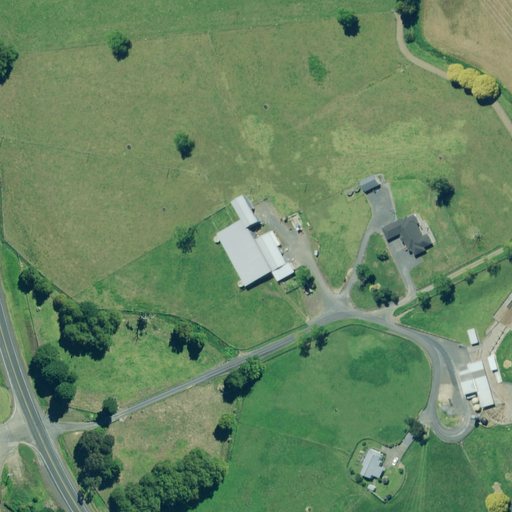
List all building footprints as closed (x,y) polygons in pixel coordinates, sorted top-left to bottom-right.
[(382,184),(378,176),(364,183),(368,191),(382,184)] [(356,194),(353,189),(347,192),(350,197),(356,194)] [(252,228),(262,222),(248,196),(237,203),(247,220),(220,235),(249,287),(275,272),(281,282),(297,273),(292,263),(290,264),(280,246),(282,245),(275,232),(259,241),(252,228)] [(423,226),(418,215),(385,229),(389,240),(403,234),(411,252),(415,251),(417,255),(436,246),(430,234),(425,237),(421,227),(423,226)] [(480,343),(476,329),(469,331),(473,345),(480,343)] [(496,404),(484,362),(470,366),(471,370),(462,373),(468,395),(480,392),(484,408),(496,404)] [(383,458),(372,452),(365,466),(367,467),(364,474),(373,479),(375,475),(381,479),(386,469),(381,462),(383,458)]
